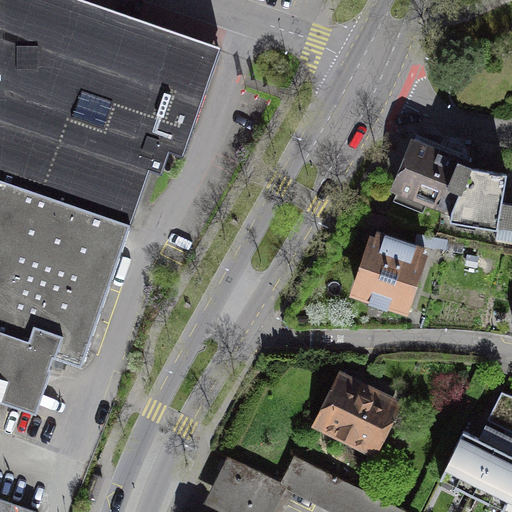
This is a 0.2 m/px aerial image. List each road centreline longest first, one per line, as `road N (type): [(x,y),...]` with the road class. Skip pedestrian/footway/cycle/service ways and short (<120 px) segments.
road 1 (residential): [(0,449),(74,476),(273,26)]
road 2 (residential): [(227,316),(287,340),(453,341),(511,350)]
road 3 (secondary): [(349,101),(227,316)]
road 4 (secondary): [(227,316),(129,511)]
road 5 (residential): [(511,134),(349,101)]
